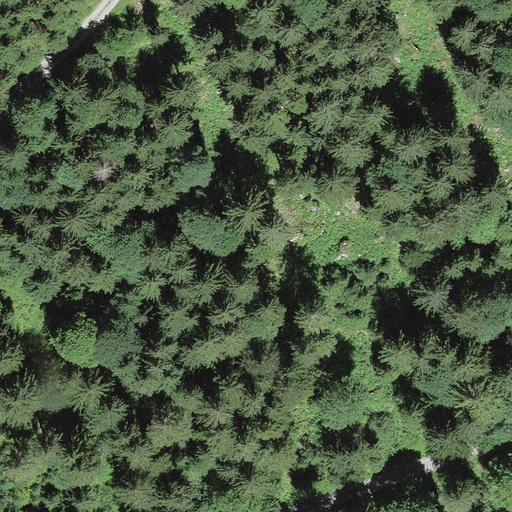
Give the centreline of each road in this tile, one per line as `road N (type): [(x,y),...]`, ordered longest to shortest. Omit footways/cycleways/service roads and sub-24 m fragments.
road 1 (track): [(511,443),(370,481),(293,511)]
road 2 (track): [(94,0),(0,109)]
